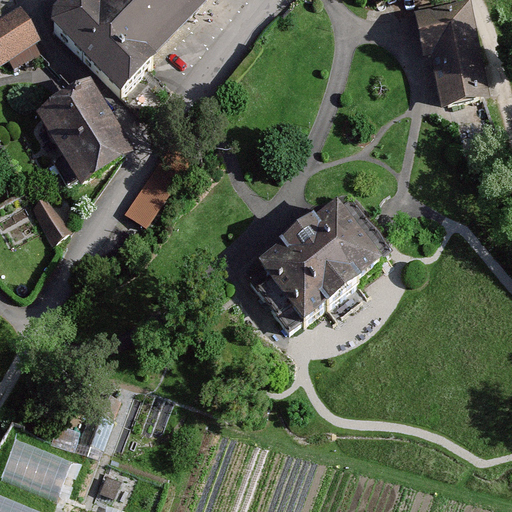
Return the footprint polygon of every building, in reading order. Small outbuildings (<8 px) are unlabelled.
[(54,33),(121,101),(153,69),(147,61),(208,0),(109,0),(97,13),(84,0),(78,0),(56,22),(54,33)] [(461,20),(455,7),(420,14),(428,57),(438,55),(449,108),(481,101),(463,20),(461,20)] [(0,66),(36,44),(22,21),(0,34),(0,66)] [(83,185),(125,159),(88,99),(45,123),(66,158),(53,166),(68,190),(81,182),(83,185)] [(69,236),(52,204),(34,214),(53,249),(55,247),(69,236)] [(378,269),(391,259),(351,207),(339,217),(337,216),(315,232),(313,230),(281,255),(283,257),(261,274),(262,276),(250,286),(289,337),(302,327),(304,329),(326,313),(327,315),(359,290),(358,288),(380,271),(378,269)] [(118,407),(100,400),(94,414),(91,414),(76,451),(99,463),(114,423),(112,422),(118,407)] [(59,490),(75,449),(16,428),(1,469),(59,490)] [(119,487),(107,482),(101,496),(113,501),(119,487)] [(0,511),(48,511),(52,501),(0,485),(0,511)] [(100,511),(139,511),(104,501),(100,511)]
